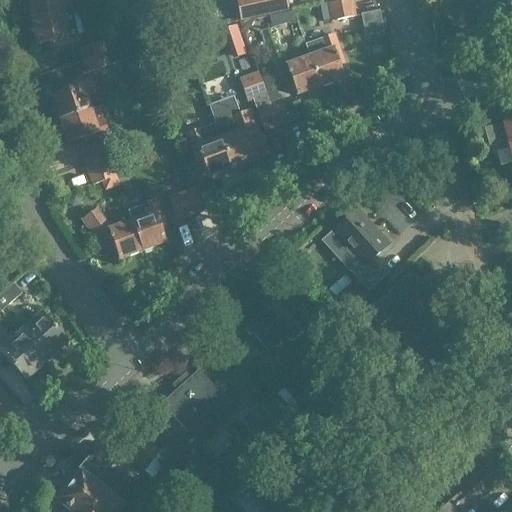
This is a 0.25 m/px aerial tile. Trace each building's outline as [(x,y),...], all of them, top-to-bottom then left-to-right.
[(25,0),(31,22),(62,16),(58,0),(25,0)] [(285,0),(235,0),(240,22),(288,11),(285,0)] [(331,23),(354,18),(352,7),(329,11),(331,23)] [(485,33),(511,23),(511,13),(510,7),(480,18),(485,33)] [(78,43),(72,14),(62,16),(31,22),(36,47),(52,44),(53,49),(78,43)] [(225,28),(230,42),(241,38),(236,25),(231,26),(225,28)] [(308,57),(319,88),(343,79),(337,63),(342,61),(333,35),(304,46),(304,44),(303,45),(308,57)] [(78,50),(82,61),(105,54),(101,42),(78,50)] [(123,47),(105,54),(82,61),(86,74),(128,59),(123,47)] [(164,54),(146,60),(152,81),(171,76),(164,54)] [(319,88),(308,57),(279,68),(284,82),(289,81),(295,97),(319,88)] [(267,106),(256,75),(236,82),(244,104),(252,101),(263,132),(275,128),(267,106)] [(50,97),(58,120),(89,109),(85,98),(93,95),(88,78),(64,86),(66,91),(50,97)] [(102,85),(106,99),(126,94),(122,79),(102,85)] [(269,154),(263,138),(260,138),(255,125),(248,127),(242,112),(233,115),(227,100),(208,107),(214,123),(230,169),(269,154)] [(279,102),(267,106),(275,128),(287,124),(279,102)] [(93,122),(89,109),(58,120),(66,144),(83,138),(85,143),(108,135),(102,119),(93,122)] [(511,122),(503,125),(504,127),(485,131),(490,147),(499,153),(509,150),(511,162),(511,122)] [(230,169),(214,123),(196,130),(196,129),(184,134),(196,164),(202,162),(208,177),(230,169)] [(80,151),(84,163),(106,155),(102,143),(80,151)] [(88,174),(110,167),(106,155),(84,163),(88,174)] [(180,196),(188,218),(200,214),(191,191),(180,196)] [(188,218),(180,196),(168,200),(176,222),(188,218)] [(164,226),(159,212),(155,200),(146,204),(147,205),(126,213),(130,222),(141,252),(165,244),(159,227),(164,226)] [(117,261),(141,252),(130,222),(109,229),(96,210),(82,220),(101,249),(112,245),(117,261)] [(386,277),(371,260),(387,245),(355,211),(331,234),(359,265),(350,274),(368,293),(386,277)] [(452,332),(422,299),(426,296),(407,275),(365,314),(380,330),(392,319),(426,356),(452,332)] [(0,311),(0,312),(21,293),(12,283),(0,294),(0,311)] [(274,303),(246,328),(267,351),(284,336),(287,340),(293,341),(299,336),(299,330),(286,315),(287,309),(281,303),(274,303)] [(41,315),(20,334),(45,362),(66,343),(41,315)] [(227,327),(215,338),(231,356),(243,345),(227,327)] [(45,362),(20,334),(0,351),(0,352),(25,380),(45,362)] [(196,482),(216,464),(202,448),(215,436),(205,425),(207,424),(206,423),(228,404),(199,371),(190,380),(185,374),(171,387),(176,392),(162,404),(188,433),(168,451),(196,482)] [(256,437),(272,422),(257,405),(241,420),(256,437)] [(146,473),(163,451),(124,421),(107,442),(146,473)] [(124,487),(119,483),(104,472),(112,461),(98,450),(90,461),(88,459),(77,472),(79,474),(68,488),(64,488),(57,497),(58,500),(49,511),(118,511),(124,505),(123,505),(125,502),(117,496),(124,487)] [(494,511),(482,498),(497,485),(476,462),(450,486),(449,485),(428,505),(434,511),(494,511)]
